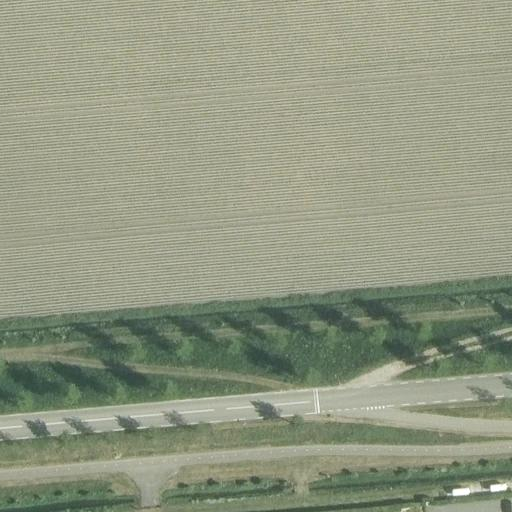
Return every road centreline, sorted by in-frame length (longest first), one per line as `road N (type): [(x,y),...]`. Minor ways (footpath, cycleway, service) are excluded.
road 1 (secondary): [(0,430),(360,398)]
road 2 (track): [(511,333),(381,375),(360,398)]
road 3 (residential): [(511,426),(387,416),(364,409),(360,398)]
road 4 (secondary): [(360,398),(511,385)]
